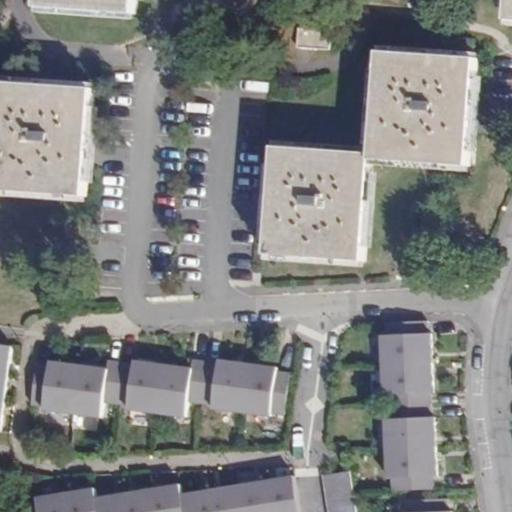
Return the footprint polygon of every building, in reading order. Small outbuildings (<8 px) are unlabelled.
[(40,0),(40,7),(137,13),(138,0),(40,0)] [(332,49),(335,20),(338,21),(339,0),(302,0),(299,47),(332,49)] [(375,153),(277,146),(270,254),(367,261),(374,159),(472,166),(479,58),(382,51),(375,153)] [(0,189),(88,196),(96,88),(0,81),(0,189)] [(385,337),(386,366),(434,363),(434,358),(430,358),(430,352),(434,352),(433,335),(430,335),(429,321),(388,323),(388,337),(385,337)] [(0,344),(0,373),(9,375),(10,370),(5,369),(6,363),(11,364),(13,346),(0,344)] [(202,409),(208,362),(194,360),(193,369),(176,367),(176,371),(170,370),(170,366),(165,365),(159,416),(187,419),(188,407),(202,409)] [(86,367),(81,366),(74,414),(102,418),(104,405),(118,407),(123,363),(110,361),(109,370),(92,368),(91,372),(85,371),(86,367)] [(221,364),(208,362),(202,409),(215,410),(215,414),(243,417),(250,364),(245,364),(244,368),(238,367),(239,363),(222,361),(221,364)] [(137,365),(123,363),(118,407),(131,409),(131,412),(159,416),(165,365),(160,365),(160,369),(153,368),(154,364),(137,362),(137,365)] [(46,410),(74,414),(81,366),(76,366),(75,370),(69,369),(69,365),(53,363),(52,366),(38,364),(33,405),(47,407),(46,410)] [(435,368),(434,363),(386,366),(387,394),(390,394),(391,407),(432,405),(431,392),(435,392),(435,374),(430,375),(430,368),(435,368)] [(255,365),(250,364),(243,417),(271,421),(271,418),(285,419),(291,373),(277,371),(278,368),(261,366),(260,370),(254,369),(255,365)] [(0,373),(0,402),(6,403),(8,386),(3,385),(4,379),(9,380),(9,375),(0,373)] [(118,407),(104,405),(102,418),(116,420),(118,407)] [(388,449),(437,447),(437,442),(432,443),(432,436),(437,436),(436,418),(433,419),(432,405),(391,407),(391,420),(388,420),(388,449)] [(437,447),(388,449),(390,478),(393,478),(393,492),(435,490),(434,476),(438,476),(437,459),(433,459),(433,453),(437,452),(437,447)] [(359,511),(353,469),(326,473),(331,511),(359,511)] [(272,481),(267,482),(272,511),(300,511),(295,478),(278,480),(279,485),(273,486),(272,481)] [(243,511),(272,511),(267,482),(262,483),(263,488),(257,489),(256,484),(239,487),(243,511)] [(156,511),(185,511),(183,496),(181,486),(165,489),(165,493),(159,494),(158,490),(153,490),(156,511)] [(214,511),(243,511),(239,487),(222,490),(223,494),(217,495),(216,491),(211,492),(214,511)] [(70,511),(99,511),(97,500),(95,489),(79,491),(80,496),(74,497),(73,492),(68,493),(70,511)] [(128,511),(156,511),(153,490),(136,493),(137,498),(131,499),(130,494),(125,495),(128,511)] [(214,511),(211,492),(206,492),(207,497),(201,498),(200,493),(183,496),(185,511),(214,511)] [(70,511),(68,493),(63,494),(64,498),(57,499),(57,495),(40,498),(42,511),(70,511)] [(97,500),(99,511),(128,511),(125,495),(120,496),(121,500),(115,501),(114,497),(97,500)] [(448,511),(448,499),(407,500),(407,511),(448,511)]
